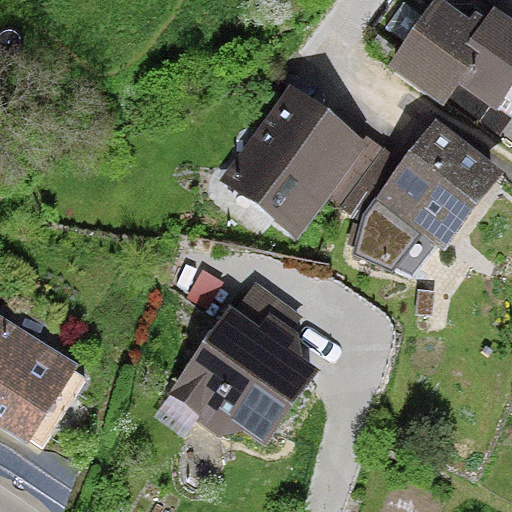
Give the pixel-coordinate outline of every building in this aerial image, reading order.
[(477,41),(430,11),(386,79),(443,115),(458,90),(501,117),(511,100),(511,29),(492,17),(477,41)] [(363,155),(282,101),(219,194),(300,248),(363,155)] [(497,184),(429,132),(371,206),(439,258),(497,184)] [(316,370),(232,310),(171,397),(222,433),(233,417),(266,440),(316,370)] [(74,365),(0,319),(0,422),(27,439),(74,365)]
